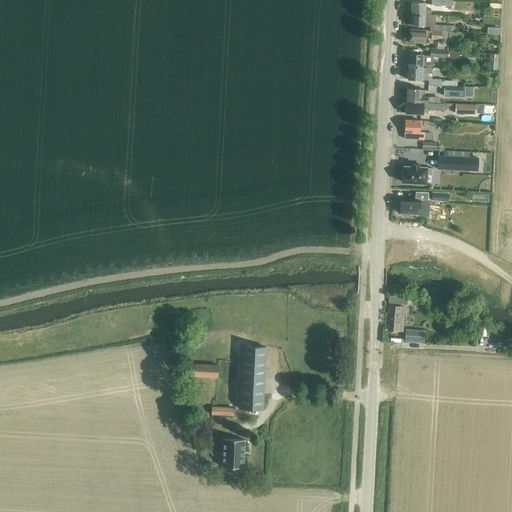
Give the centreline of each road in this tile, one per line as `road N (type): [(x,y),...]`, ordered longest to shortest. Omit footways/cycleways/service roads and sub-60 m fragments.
road 1 (secondary): [(366,511),(390,0)]
road 2 (track): [(365,231),(419,231),(452,241),(511,279)]
